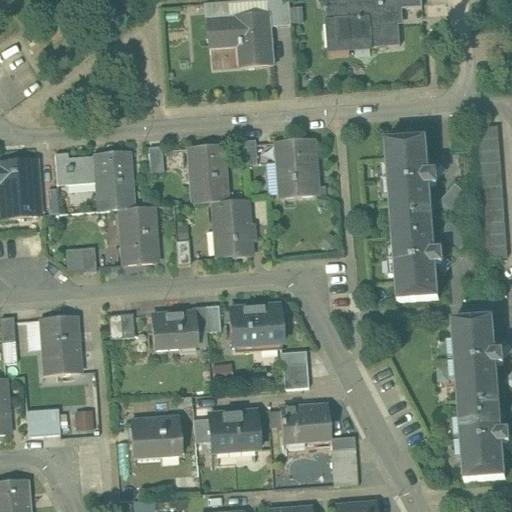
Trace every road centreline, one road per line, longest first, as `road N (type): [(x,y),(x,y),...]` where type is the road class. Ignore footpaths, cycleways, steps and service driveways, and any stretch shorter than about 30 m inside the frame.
road 1 (residential): [(425,511),(304,288),(17,298)]
road 2 (residential): [(1,123),(31,139),(468,102)]
road 3 (unknown): [(418,498),(230,498)]
road 4 (track): [(155,0),(141,10),(155,127)]
